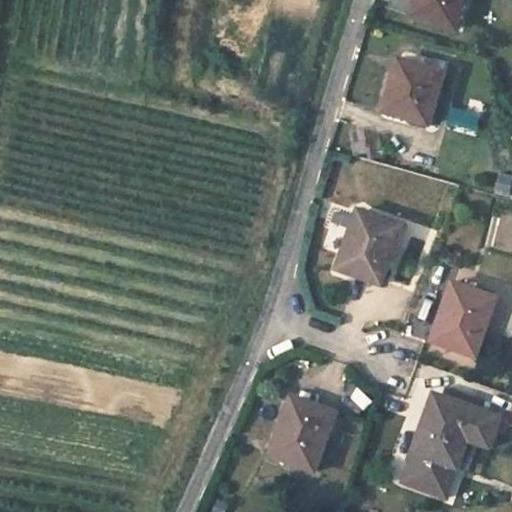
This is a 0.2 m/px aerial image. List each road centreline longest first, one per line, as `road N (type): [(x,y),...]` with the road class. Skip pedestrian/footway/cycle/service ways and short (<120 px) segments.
road 1 (unclassified): [(364,0),(266,321)]
road 2 (unclassified): [(266,321),(181,511)]
road 3 (residential): [(266,321),(385,362)]
